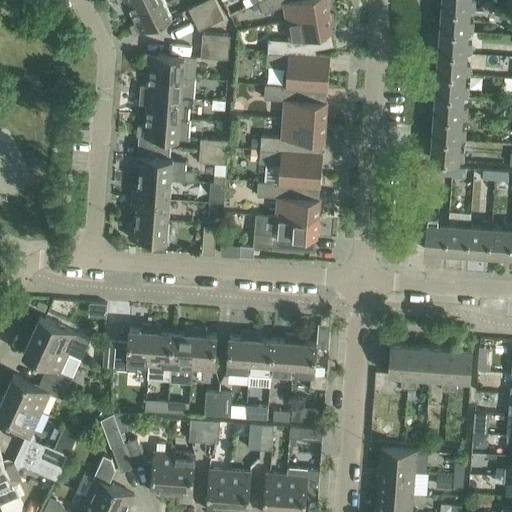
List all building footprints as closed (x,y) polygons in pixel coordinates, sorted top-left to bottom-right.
[(155,0),(117,0),(120,5),(127,2),(131,12),(155,0)] [(172,15),(164,0),(155,0),(131,12),(136,21),(130,24),(134,34),(172,15)] [(219,6),(215,0),(203,0),(188,7),(194,18),(219,6)] [(258,0),(261,5),(262,9),(264,13),(284,3),(287,20),(328,12),(326,0),(258,0)] [(442,0),(442,6),(470,8),(474,9),(474,0),(442,0)] [(224,17),(219,6),(194,18),(199,29),(224,17)] [(442,6),(440,29),(468,31),(473,31),(473,21),(469,20),(470,8),(442,6)] [(316,54),(315,48),(329,45),(327,32),(332,31),(328,12),(287,20),(291,39),(268,37),(267,51),(316,54)] [(468,31),(440,29),(439,50),(467,52),(471,53),(472,42),(467,42),(468,31)] [(230,33),(202,32),(201,44),(229,45),(230,33)] [(229,45),(201,44),(200,56),(228,57),(229,45)] [(467,52),(439,50),(437,72),(465,74),(469,74),(470,64),(466,63),(467,52)] [(330,55),(267,51),(266,65),(287,66),(286,84),(265,83),(328,88),(330,55)] [(143,52),(142,62),(149,63),(149,73),(195,77),(197,56),(194,56),(185,55),(163,53),(143,52)] [(465,74),(437,72),(435,93),(463,95),(468,96),(469,85),(464,85),(465,74)] [(195,77),(149,73),(148,83),(140,83),(140,93),(182,96),(194,97),(195,77)] [(265,83),(264,97),(285,99),(283,117),(325,120),(327,100),(321,100),(322,88),(328,89),(328,88),(286,85),(265,83)] [(194,97),(182,96),(140,93),(139,103),(146,103),(145,114),(188,117),(189,105),(193,106),(194,97)] [(435,93),(434,115),(462,117),(466,117),(467,107),(463,106),(463,95),(435,93)] [(225,99),(213,98),(212,107),(225,109),(225,99)] [(138,124),(137,134),(188,138),(190,117),(188,117),(145,114),(145,124),(138,124)] [(462,117),(434,115),(432,136),(465,138),(465,128),(461,128),(462,117)] [(325,120),(283,117),(282,136),(261,134),(260,148),(323,153),(323,152),(318,151),(318,139),(324,140),(325,120)] [(432,136),(431,158),(451,159),(463,160),(464,150),(459,149),(460,138),(432,136)] [(201,137),(200,149),(228,151),(229,139),(201,137)] [(323,153),(260,148),(260,149),(252,148),(251,160),(259,160),(259,162),(268,162),(266,180),(258,180),(320,185),(323,153)] [(228,151),(200,149),(199,161),(227,163),(228,151)] [(135,154),(135,164),(140,165),(140,176),(171,178),(195,180),(196,170),(186,169),(186,158),(173,157),(155,155),(135,154)] [(452,165),(440,164),(439,173),(452,174),(452,165)] [(0,200),(24,200),(24,165),(0,165),(0,200)] [(465,166),(452,165),(452,174),(464,175),(465,166)] [(495,169),(483,168),(483,178),(495,179),(495,169)] [(509,170),(495,169),(495,179),(508,180),(509,170)] [(132,196),(170,198),(171,178),(139,176),(139,186),(133,186),(132,196)] [(320,185),(258,180),(257,194),(278,196),(276,214),(318,217),(320,197),(314,197),(315,185),(320,185)] [(211,181),(210,190),(225,191),(226,182),(215,181),(211,181)] [(170,198),(132,196),(131,205),(137,206),(137,216),(168,219),(170,198)] [(210,201),(208,213),(217,214),(218,202),(210,201)] [(317,237),(318,217),(276,214),(275,233),(254,231),(254,246),(310,250),(311,236),(317,237)] [(130,227),(129,237),(139,238),(143,238),(142,248),(165,250),(166,239),(168,219),(147,217),(137,216),(136,227),(130,227)] [(424,248),(446,250),(448,218),(438,217),(438,221),(426,220),(424,248)] [(449,218),(448,218),(446,250),(468,252),(470,219),(460,218),(460,223),(449,222),(449,218)] [(471,219),(470,219),(468,252),(489,253),(492,221),(482,220),(481,224),(470,224),(471,219)] [(492,221),(489,253),(511,255),(511,238),(511,222),(503,222),(503,226),(492,225),(492,221)] [(204,224),(202,252),(214,253),(216,225),(204,224)] [(240,244),(239,255),(253,256),(254,246),(253,246),(253,245),(240,244)] [(40,315),(31,334),(81,357),(90,338),(77,332),(40,315)] [(117,340),(114,367),(138,369),(138,363),(149,364),(152,323),(142,322),(141,328),(130,327),(129,340),(117,340)] [(162,324),(152,323),(149,364),(148,377),(169,379),(173,330),(162,329),(162,324)] [(185,331),(173,330),(169,379),(190,380),(191,367),(192,367),(195,326),(185,325),(185,331)] [(205,327),(195,326),(192,367),(214,369),(217,333),(205,333),(205,327)] [(230,334),(229,354),(227,370),(249,371),(252,330),(242,330),(242,335),(230,334)] [(249,371),(249,382),(270,383),(271,373),(273,338),(262,337),(262,331),(252,330),(249,371)] [(285,338),(273,338),(271,373),(292,374),(295,334),(285,333),(285,338)] [(68,351),(31,334),(23,353),(47,364),(43,375),(68,386),(81,357),(68,352),(68,351)] [(295,334),(292,374),(311,376),(310,386),(313,386),(326,387),(329,347),(317,346),(317,341),(305,340),(306,334),(295,334)] [(105,339),(103,359),(102,367),(114,367),(117,340),(105,339)] [(401,387),(408,387),(411,344),(390,342),(388,373),(401,374),(401,387)] [(432,345),(411,344),(408,387),(416,388),(416,375),(429,376),(432,345)] [(452,347),(432,345),(429,376),(442,377),(441,390),(449,390),(452,347)] [(473,348),(452,347),(449,390),(456,391),(457,378),(471,379),(471,368),(473,348)] [(13,374),(5,393),(42,410),(50,391),(63,397),(68,386),(43,375),(38,385),(13,374)] [(206,390),(204,413),(217,414),(219,390),(206,390)] [(232,391),(219,390),(217,414),(230,415),(232,391)] [(42,410),(5,393),(0,402),(0,413),(15,421),(13,426),(30,435),(42,410)] [(168,400),(147,398),(146,409),(167,410),(168,400)] [(190,401),(168,400),(167,410),(189,412),(190,401)] [(269,404),(259,403),(258,417),(268,418),(269,404)] [(273,419),(290,420),(291,410),(274,409),(273,419)] [(122,414),(114,413),(121,431),(128,428),(122,414)] [(205,419),(191,417),(189,439),(204,440),(205,419)] [(220,420),(205,419),(204,440),(218,441),(220,420)] [(262,423),(250,422),(248,447),(260,448),(262,423)] [(268,423),(262,423),(260,448),(272,449),(274,423),(268,423)] [(323,427),(290,425),(290,436),(322,439),(323,427)] [(474,433),(473,445),(486,446),(487,433),(474,433)] [(137,437),(124,441),(133,466),(146,461),(137,437)] [(157,440),(156,450),(154,450),(151,491),(171,492),(174,451),(165,450),(165,441),(157,440)] [(133,466),(124,441),(112,446),(121,471),(133,466)] [(69,454),(45,443),(39,456),(63,467),(69,454)] [(427,449),(416,448),(382,446),(380,468),(425,471),(427,449)] [(0,450),(0,501),(18,493),(13,482),(21,479),(13,460),(5,463),(0,450)] [(195,453),(174,451),(171,492),(192,494),(194,474),(195,453)] [(63,467),(39,456),(34,468),(57,479),(63,467)] [(454,473),(464,474),(465,461),(455,460),(454,473)] [(288,466),(287,473),(283,511),(304,511),(306,497),(318,498),(320,468),(288,466)] [(209,467),(208,489),(207,509),(227,510),(230,469),(209,467)] [(414,470),(380,468),(378,490),(413,492),(414,470)] [(251,470),(230,469),(227,510),(248,511),(251,470)] [(76,490),(87,495),(124,511),(125,511),(134,493),(85,471),(76,490)] [(263,511),(283,511),(287,473),(266,471),(263,511)] [(454,473),(453,487),(463,488),(464,474),(454,473)] [(511,482),(511,474),(504,474),(503,481),(511,482)] [(411,511),(413,492),(378,490),(377,511),(387,511),(411,511)] [(124,511),(87,495),(79,511),(76,511),(64,506),(61,511),(124,511)] [(452,503),(451,511),(461,511),(462,504),(452,503)]
